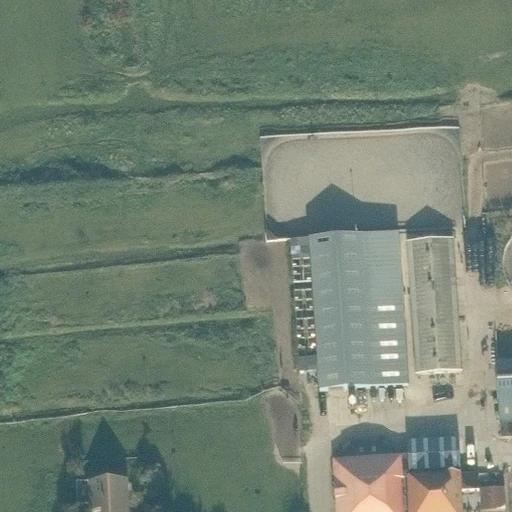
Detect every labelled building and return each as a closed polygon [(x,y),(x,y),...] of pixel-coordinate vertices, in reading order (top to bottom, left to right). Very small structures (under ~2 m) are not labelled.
[(369,236),(311,240),(313,283),(314,291),(318,348),(318,359),(319,373),(321,393),(409,387),(399,235),(369,236)] [(418,376),(462,373),(453,240),(410,243),(418,376)] [(318,359),(299,360),(300,374),(319,373),(318,359)] [(511,363),(498,364),(502,440),(511,439),(511,363)] [(472,475),(470,436),(414,439),(416,477),(420,477),(420,480),(421,511),(475,511),(474,491),(491,490),(491,474),(472,475)] [(393,457),(393,449),(385,443),(351,445),(343,449),(344,460),(334,460),(337,511),(416,511),(414,478),(415,478),(404,478),(403,456),(393,457)] [(129,511),(128,481),(103,482),(91,482),(92,511),(104,511),(103,511),(129,511)]
